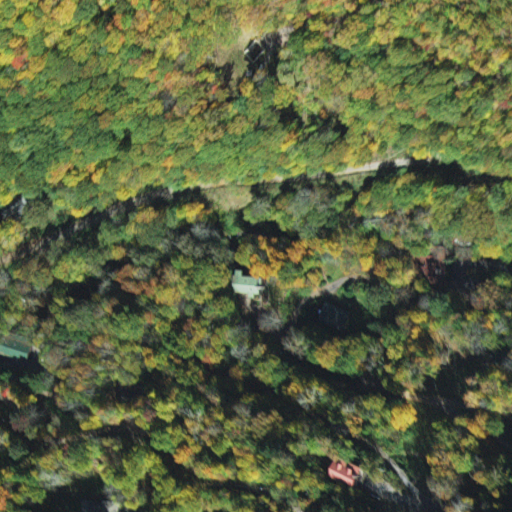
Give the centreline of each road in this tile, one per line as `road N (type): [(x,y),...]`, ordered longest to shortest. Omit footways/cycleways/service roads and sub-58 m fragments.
road 1 (residential): [(0,372),(14,378),(107,366),(158,369),(225,392),(459,414),(511,435)]
road 2 (residential): [(511,177),(431,161),(332,161),(59,192),(0,217)]
road 3 (residential): [(511,302),(467,307),(307,288),(270,304),(259,327),(267,358),(349,400)]
road 4 (residential): [(511,73),(383,47),(266,45),(274,29),(375,0)]
road 5 (residential): [(0,389),(28,436),(90,436),(138,459),(256,484),(304,511)]
